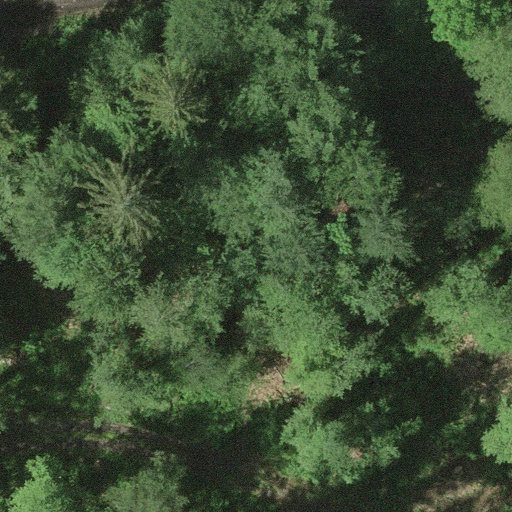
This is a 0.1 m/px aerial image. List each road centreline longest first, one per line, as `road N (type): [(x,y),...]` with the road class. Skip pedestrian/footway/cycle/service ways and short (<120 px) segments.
road 1 (track): [(0,429),(167,439),(249,463)]
road 2 (track): [(484,0),(402,12),(342,0)]
